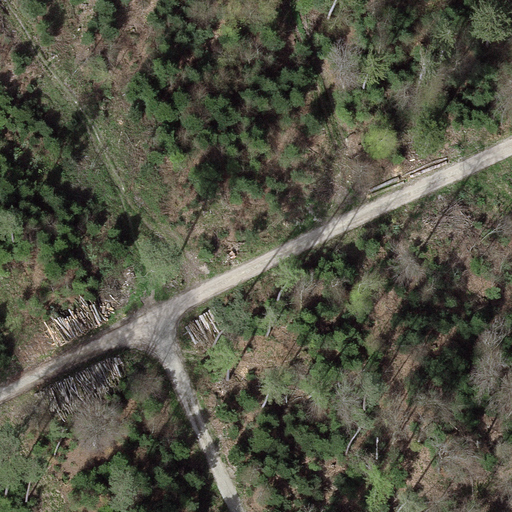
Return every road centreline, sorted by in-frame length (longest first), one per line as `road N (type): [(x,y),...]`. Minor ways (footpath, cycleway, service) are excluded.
road 1 (track): [(511,150),(0,391)]
road 2 (track): [(157,317),(253,511)]
